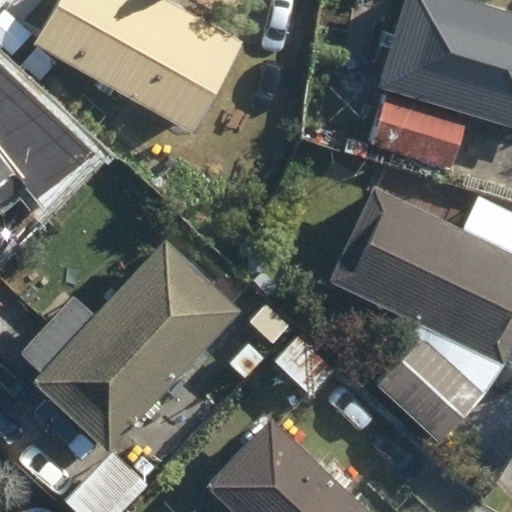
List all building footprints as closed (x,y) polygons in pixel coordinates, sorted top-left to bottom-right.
[(61,0),(37,42),(190,131),(242,42),(169,0),(61,0)] [(407,0),(381,87),(511,125),(511,13),(465,0),(407,0)] [(0,251),(84,184),(61,156),(88,134),(70,113),(45,133),(0,77),(0,251)] [(373,143),(452,167),(466,121),(387,96),(373,143)] [(338,149),(362,157),(367,145),(342,137),(338,149)] [(332,282),(503,363),(511,345),(511,254),(376,189),(332,282)] [(36,382),(107,450),(240,311),(169,242),(36,382)] [(263,285),(302,320),(325,294),(288,259),(263,285)] [(40,261),(15,287),(36,308),(61,280),(40,261)] [(378,385),(441,442),(486,391),(423,334),(378,385)] [(275,362),(310,394),(335,368),(298,336),(275,362)] [(368,511),(269,420),(209,485),(237,511),(368,511)]
